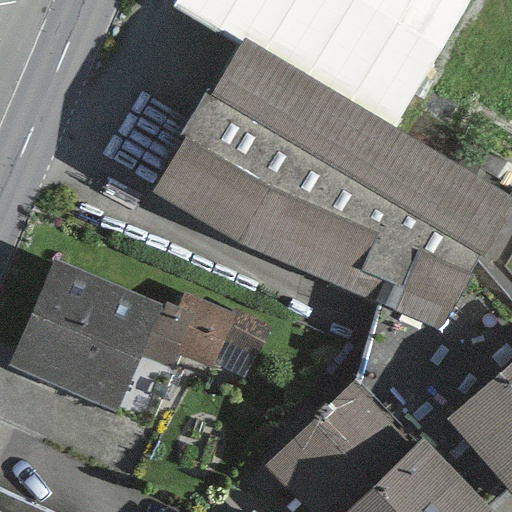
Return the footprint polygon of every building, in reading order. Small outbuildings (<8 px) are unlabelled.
[(193,0),(191,5),(232,28),(392,119),(460,0),(193,0)] [(511,186),(392,119),(232,28),(158,158),(441,319),(511,193),(511,186)] [(6,340),(116,382),(153,285),(44,243),(6,340)] [(511,440),(511,367),(476,400),(511,440)] [(396,426),(356,378),(284,440),(324,487),(396,426)] [(346,511),(504,511),(418,420),(334,499),(346,511)] [(0,511),(80,511),(0,474),(0,511)]
